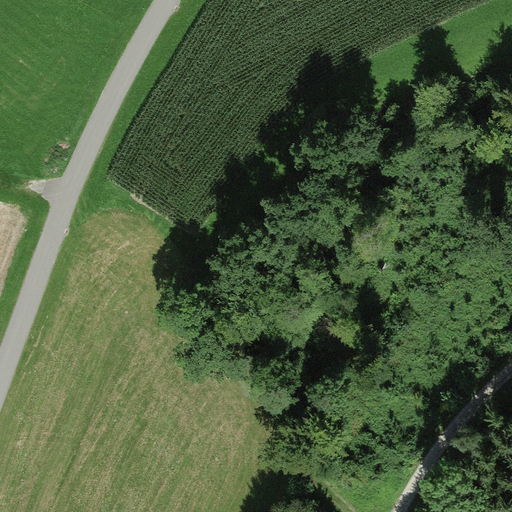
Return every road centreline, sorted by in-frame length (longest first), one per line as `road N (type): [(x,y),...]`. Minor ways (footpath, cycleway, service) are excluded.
road 1 (unclassified): [(0,372),(97,101),(171,0)]
road 2 (track): [(511,370),(443,441),(395,511)]
